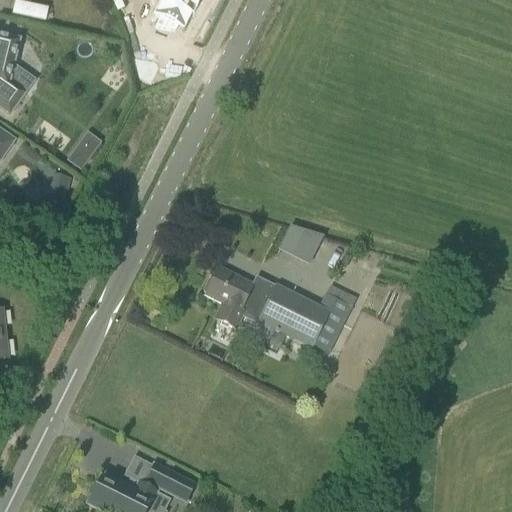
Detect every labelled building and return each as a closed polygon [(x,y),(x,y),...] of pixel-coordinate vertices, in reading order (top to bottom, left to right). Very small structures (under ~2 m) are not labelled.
[(14,14),(49,24),(52,10),(18,0),(14,14)] [(159,38),(177,40),(179,40),(180,40),(182,39),(183,37),(184,36),(188,28),(194,31),(196,26),(198,27),(207,8),(205,7),(208,0),(170,0),(157,27),(163,30),(159,38)] [(0,111),(8,117),(23,95),(8,84),(18,43),(0,38),(0,111)] [(141,84),(157,92),(163,78),(164,75),(164,73),(163,71),(161,70),(159,69),(137,67),(135,70),(141,84)] [(0,161),(13,143),(0,134),(0,161)] [(78,148),(68,162),(82,172),(92,158),(78,148)] [(62,213),(70,181),(52,176),(48,190),(41,188),(36,206),(62,213)] [(283,255),(317,266),(326,237),(292,226),(283,255)] [(221,307),(214,322),(234,332),(241,317),(274,333),(273,335),(276,336),(277,335),(311,352),(312,348),(327,356),(350,310),(325,298),(318,311),(274,289),(273,291),(266,287),(264,292),(258,289),(257,291),(217,271),(212,282),(210,281),(208,282),(202,293),(203,295),(205,296),(204,298),(221,307)] [(184,505),(192,490),(152,469),(144,484),(184,505)] [(164,511),(168,504),(137,488),(134,495),(118,487),(116,491),(99,482),(86,506),(97,511),(164,511)]
